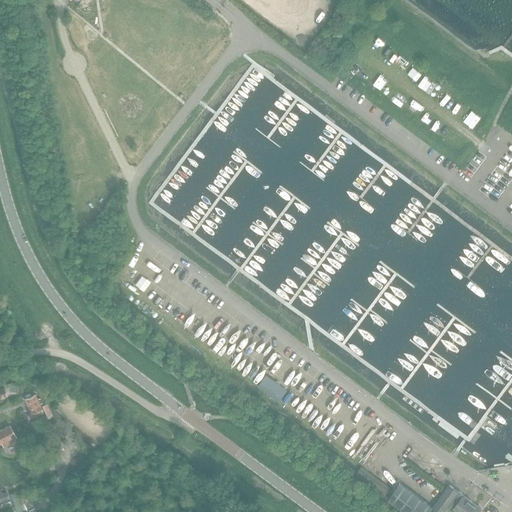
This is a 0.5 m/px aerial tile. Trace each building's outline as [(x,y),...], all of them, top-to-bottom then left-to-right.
[(359,67),(368,74),(380,59),(367,49),(359,59),(363,62),(359,67)] [(278,401),(286,391),(266,375),(258,386),(278,401)] [(31,413),(32,412),(34,417),(43,413),(35,394),(25,399),(31,413)] [(42,406),(47,416),(50,415),(46,404),(42,406)] [(43,416),(30,422),(32,426),(40,423),(39,421),(44,419),(43,416)] [(0,443),(5,440),(7,444),(17,439),(9,425),(0,429),(0,443)] [(39,451),(37,447),(32,449),(38,460),(47,455),(43,449),(39,451)] [(361,467),(354,476),(382,497),(389,488),(361,467)] [(404,511),(427,511),(431,508),(399,484),(387,500),(404,511)] [(448,485),(431,508),(437,511),(441,511),(447,505),(455,511),(477,511),(480,508),(463,496),(461,493),(457,491),(448,485)] [(0,502),(9,499),(6,491),(0,493),(0,502)] [(12,501),(16,511),(22,511),(18,499),(12,501)]
